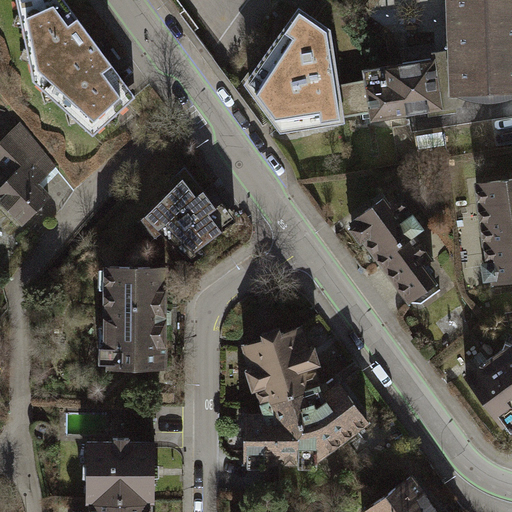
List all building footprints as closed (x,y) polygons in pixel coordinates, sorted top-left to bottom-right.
[(136,96),(64,0),(16,0),(33,81),(93,135),(136,96)] [(326,0),(328,2),(313,23),(326,32),(329,47),(361,0),(326,0)] [(511,0),(446,0),(448,50),(449,94),(465,97),(475,100),(492,101),(509,98),(511,96),(511,0)] [(298,13),(249,82),(282,127),(341,117),(335,84),(329,47),(326,32),(313,23),(298,13)] [(448,50),(426,53),(424,43),(361,53),(365,79),(371,112),(371,119),(462,105),(465,97),(449,94),(448,50)] [(365,79),(335,84),(341,117),(371,112),(365,79)] [(21,122),(0,142),(0,160),(15,175),(22,169),(37,185),(56,165),(21,122)] [(169,178),(172,184),(144,214),(192,262),(206,252),(201,246),(236,219),(222,201),(216,206),(184,163),(169,178)] [(15,175),(0,190),(0,199),(23,222),(49,196),(37,185),(22,169),(15,175)] [(511,178),(477,183),(491,282),(511,279),(511,178)] [(353,224),(348,228),(359,243),(363,240),(408,297),(427,282),(427,274),(421,265),(425,262),(425,250),(413,234),(423,227),(398,196),(388,204),(382,197),(351,222),(353,224)] [(110,265),(104,282),(104,367),(165,367),(165,325),(170,325),(170,311),(165,311),(165,265),(110,265)] [(264,338),(244,344),(251,367),(246,369),(252,388),(257,387),(262,403),(319,384),(312,363),(319,361),(316,354),(314,346),(308,348),(301,326),(280,332),(279,327),(270,330),(262,333),(264,338)] [(511,344),(511,345),(504,342),(502,349),(465,375),(488,407),(500,424),(504,422),(511,430),(511,429),(511,344)] [(265,412),(245,412),(245,436),(244,459),(305,459),(322,454),(368,420),(354,401),(339,381),(331,387),(326,383),(319,384),(262,403),(265,412)] [(154,442),(87,442),(86,500),(90,500),(150,500),(153,500),(153,477),(158,477),(158,463),(154,463),(154,442)] [(411,475),(362,510),(363,511),(443,511),(441,507),(436,510),(411,475)] [(149,511),(150,500),(90,500),(89,511),(149,511)]
